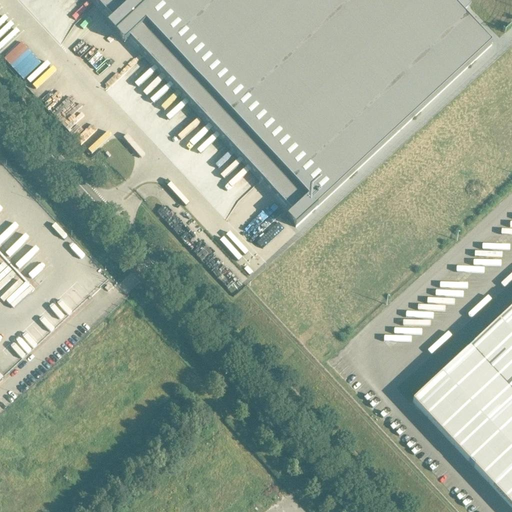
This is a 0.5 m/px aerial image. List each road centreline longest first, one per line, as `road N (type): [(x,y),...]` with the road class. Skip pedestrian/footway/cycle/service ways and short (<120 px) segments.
road 1 (tertiary): [(382,511),(0,94)]
road 2 (unknown): [(380,381),(370,353),(381,318),(511,198)]
road 3 (unknown): [(107,211),(254,72)]
road 4 (unknown): [(511,266),(380,381)]
road 5 (unknown): [(495,511),(380,381)]
